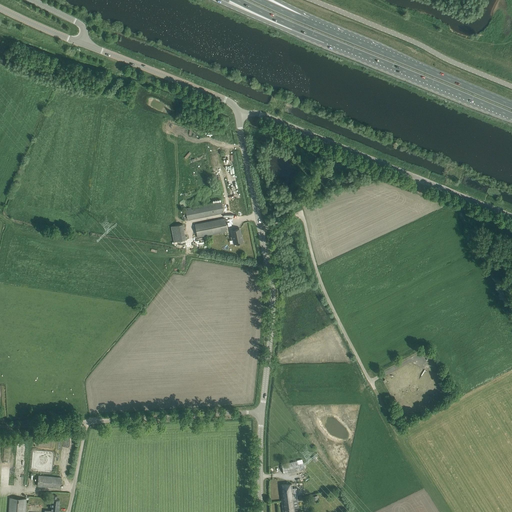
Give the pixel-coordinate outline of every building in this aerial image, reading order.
[(221,201),(185,209),(187,220),(224,212),(221,201)] [(195,224),(197,237),(227,231),(225,218),(195,224)] [(185,239),(182,224),(171,226),(174,242),(185,239)] [(235,230),(231,231),(234,243),(243,242),(241,234),(240,235),(239,229),(235,229),(235,230)] [(297,461),(281,465),(283,473),(299,470),(297,461)] [(61,478),(38,475),(37,486),(60,488),(61,478)] [(282,500),(293,499),(291,484),(280,485),(282,500)] [(51,506),(52,506),(51,510),(52,511),(51,511),(54,511),(55,511),(58,511),(59,499),(56,499),(57,495),(53,495),(53,499),(52,499),(52,503),(51,503),(51,506)] [(8,511),(25,511),(26,499),(10,498),(8,511)] [(294,511),(293,499),(282,500),(283,511),(294,511)]
